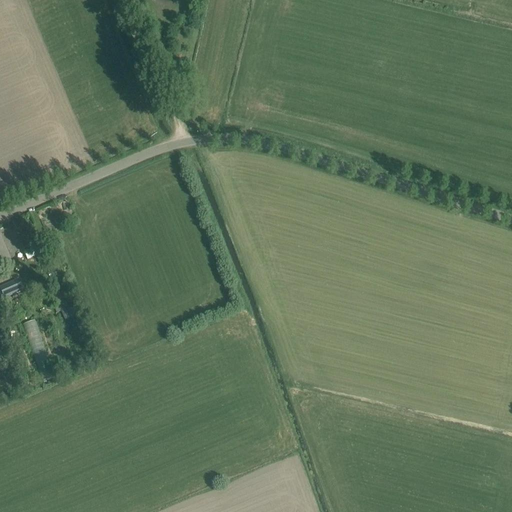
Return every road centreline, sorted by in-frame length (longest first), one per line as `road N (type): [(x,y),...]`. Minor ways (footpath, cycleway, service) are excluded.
road 1 (unclassified): [(0,217),(202,138),(297,151),(511,216)]
road 2 (track): [(118,0),(183,141)]
